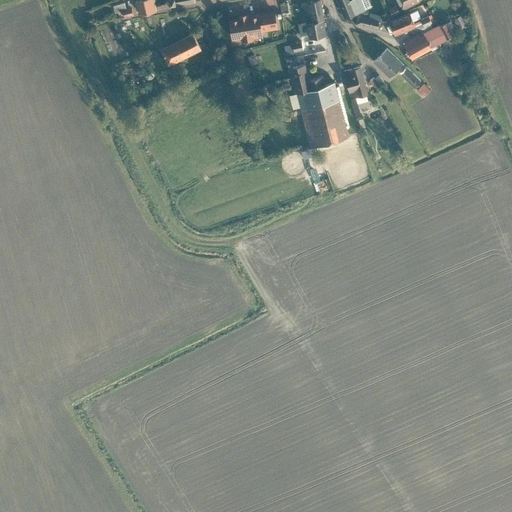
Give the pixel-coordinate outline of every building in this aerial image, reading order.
[(125,0),(123,0),(111,4),(114,13),(128,8),(125,0)] [(137,0),(140,11),(156,8),(153,0),(137,0)] [(283,11),(292,9),(291,0),(282,2),(283,11)] [(321,0),(310,0),(302,2),(307,22),(324,19),(325,18),(321,0)] [(338,0),(345,16),(366,8),(365,7),(371,5),(368,0),(338,0)] [(415,0),(397,0),(402,8),(416,1),(415,0)] [(92,9),(84,11),(86,19),(94,17),(92,9)] [(274,10),(259,12),(261,25),(266,24),(267,28),(277,26),(274,10)] [(240,17),(230,18),(233,37),(243,35),(243,38),(253,37),(253,36),(262,34),(261,29),(261,25),(259,12),(259,11),(248,13),(248,12),(239,14),(240,17)] [(356,13),(354,22),(377,28),(378,20),(379,15),(380,14),(370,12),(369,16),(356,13)] [(410,12),(390,19),(394,33),(415,26),(410,12)] [(462,15),(454,18),(458,28),(466,25),(462,15)] [(446,16),(403,41),(413,58),(456,33),(446,16)] [(307,22),(299,24),(302,39),(310,37),(327,34),(324,19),(307,22)] [(204,48),(195,31),(161,49),(169,66),(204,48)] [(301,41),(291,42),(293,50),(303,49),(301,41)] [(384,48),(374,59),(390,75),(403,61),(388,47),(387,46),(384,48)] [(295,75),(292,76),(296,92),(297,92),(301,106),(311,147),(318,145),(349,137),(335,83),(326,85),(323,75),(309,79),(305,63),(293,66),(295,75)] [(360,65),(344,69),(346,76),(346,77),(348,83),(364,79),(360,65)] [(407,65),(399,73),(425,97),(432,89),(407,65)] [(364,79),(348,83),(350,90),(352,96),(358,94),(358,95),(367,93),(368,92),(364,79)] [(322,190),(329,187),(325,178),(318,181),(322,190)]
